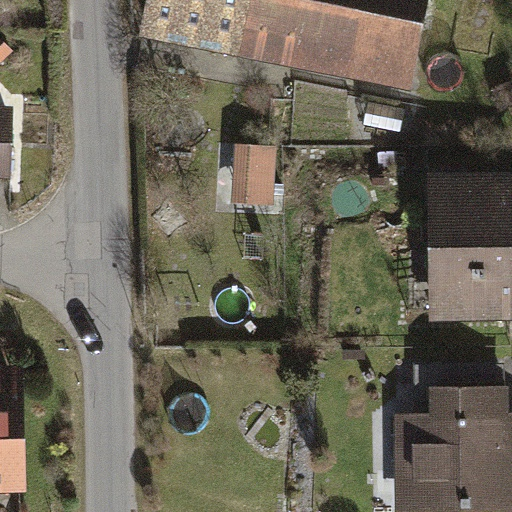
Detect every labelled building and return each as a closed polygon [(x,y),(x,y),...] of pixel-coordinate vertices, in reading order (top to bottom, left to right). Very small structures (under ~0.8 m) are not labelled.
[(434,0),(152,0),(145,40),(418,92),(434,0)] [(234,190),(279,191),(280,132),(236,131),(234,190)] [(511,178),(432,179),(434,320),(511,319),(511,178)] [(0,493),(29,493),(27,366),(0,366),(0,493)] [(426,430),(395,430),(396,511),(511,511),(511,428),(508,429),(508,392),(426,393),(426,430)]
